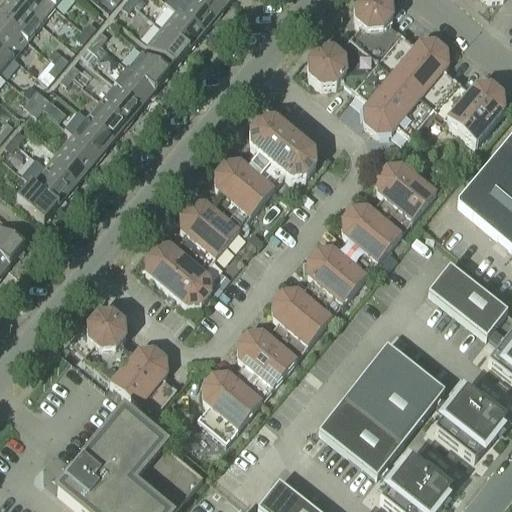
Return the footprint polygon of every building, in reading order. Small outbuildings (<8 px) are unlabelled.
[(55,13),(38,0),(19,0),(13,7),(41,30),(55,13)] [(65,0),(38,0),(55,13),(65,0)] [(115,9),(122,1),(120,0),(111,0),(109,4),(115,9)] [(133,11),(140,2),(137,0),(130,0),(127,5),(133,11)] [(202,40),(216,23),(188,0),(174,17),(202,40)] [(230,6),(222,0),(188,0),(216,23),(230,6)] [(400,43),(387,32),(391,27),(390,11),(378,1),(362,2),(352,14),(354,30),(359,34),(348,48),(376,71),(400,43)] [(127,19),(133,11),(127,5),(120,13),(127,19)] [(0,24),(27,47),(41,30),(13,7),(0,22),(0,24)] [(188,56),(202,40),(174,17),(161,33),(188,56)] [(27,47),(0,24),(0,51),(13,63),(27,47)] [(88,42),(95,33),(88,28),(82,36),(88,42)] [(173,73),(188,56),(161,33),(146,50),(173,73)] [(82,50),(88,42),(82,36),(75,44),(82,50)] [(100,51),(107,43),(100,37),(93,45),(100,51)] [(447,73),(445,57),(434,47),(418,49),(414,54),(400,43),(376,71),(432,118),(456,90),(442,78),(447,73)] [(93,59),(100,51),(93,45),(86,54),(93,59)] [(343,92),(353,100),(376,71),(348,48),(337,61),(331,57),(316,58),(306,70),(307,86),(319,96),(335,94),(339,89),(343,92)] [(0,78),(13,63),(0,51),(0,78)] [(169,79),(141,56),(126,74),(154,97),(169,79)] [(61,75),(67,67),(61,61),(54,69),(61,75)] [(54,83),(61,75),(54,69),(47,77),(54,83)] [(72,84),(79,76),(72,71),(65,79),(72,84)] [(432,118),(376,71),(353,100),(366,111),(362,116),(363,132),(375,142),(390,141),(395,135),(409,147),(432,119),(432,118)] [(154,97),(126,74),(113,90),(141,113),(154,97)] [(65,92),(72,84),(65,79),(59,87),(65,92)] [(141,113),(113,90),(99,107),(126,130),(141,113)] [(503,119),(501,104),(489,94),(474,95),(469,101),(456,90),(432,118),(432,119),(474,154),(503,119)] [(35,110),(42,101),(36,96),(29,104),(35,110)] [(42,115),(49,107),(42,101),(35,110),(42,115)] [(28,118),(35,110),(29,104),(22,112),(28,118)] [(126,130),(99,107),(85,123),(113,146),(126,130)] [(35,123),(42,115),(35,110),(28,118),(35,123)] [(113,146),(85,123),(72,139),(99,162),(113,146)] [(314,175),(313,159),(273,126),(258,128),(248,140),(249,155),(255,160),(244,172),(273,197),(284,184),(289,188),(304,187),(314,175)] [(0,136),(5,141),(12,133),(5,127),(0,133),(0,136)] [(17,151),(24,143),(17,137),(10,145),(17,151)] [(99,162),(72,139),(58,156),(86,179),(99,162)] [(511,140),(456,207),(457,211),(511,256),(511,140)] [(10,159),(17,151),(10,145),(3,153),(10,159)] [(86,179),(58,156),(44,173),(71,196),(86,179)] [(71,196),(44,173),(34,165),(20,182),(30,189),(57,212),(71,196)] [(238,238),(273,197),(244,172),(239,168),(223,169),(213,181),(214,197),(220,201),(209,214),(238,238)] [(382,205),(371,218),(400,242),(435,200),(401,172),(385,173),(375,185),(376,201),(382,205)] [(43,230),(57,212),(30,189),(15,207),(43,230)] [(238,238),(209,214),(204,210),(188,211),(178,223),(179,239),(185,243),(174,256),(203,280),(238,238)] [(400,242),(371,218),(366,213),(350,215),(340,227),(342,242),(347,247),(336,260),(365,284),(400,242)] [(0,263),(9,271),(23,253),(0,233),(0,263)] [(208,285),(203,280),(174,256),(169,251),(153,253),(143,265),(145,280),(184,313),(200,312),(210,300),(208,285)] [(330,326),(365,284),(336,260),(331,255),(315,257),(305,268),(307,284),(312,289),(301,301),(296,297),(330,326)] [(0,281),(9,271),(0,263),(0,281)] [(485,346),(487,343),(500,353),(487,369),(511,388),(511,336),(505,345),(493,336),(506,319),(448,273),(427,300),(485,346)] [(295,367),(330,326),(296,297),(280,298),(271,310),(272,326),(277,330),(266,343),(295,367)] [(108,391),(138,357),(137,357),(133,362),(120,352),(124,346),(123,331),(111,321),(95,322),(86,334),(87,350),(92,354),(81,368),(108,391)] [(295,367),(266,343),(261,339),(246,340),(236,352),(237,368),(242,372),(232,385),(260,409),(295,367)] [(386,352),(342,408),(400,454),(435,410),(447,419),(434,436),(473,468),(505,428),(465,396),(453,412),(441,402),(444,398),(386,352)] [(151,427),(175,398),(162,386),(166,381),(165,366),(153,356),(138,357),(108,391),(151,427)] [(225,452),(260,409),(232,385),(226,380),(211,382),(201,394),(202,409),(208,414),(196,428),(225,452)] [(400,454),(342,408),(317,439),(376,485),(379,481),(391,491),(379,506),(386,511),(438,511),(450,497),(410,466),(397,483),(385,474),(400,454)] [(71,511),(180,511),(201,487),(122,420),(56,499),(71,511)] [(305,511),(278,490),(260,511),(305,511)]
